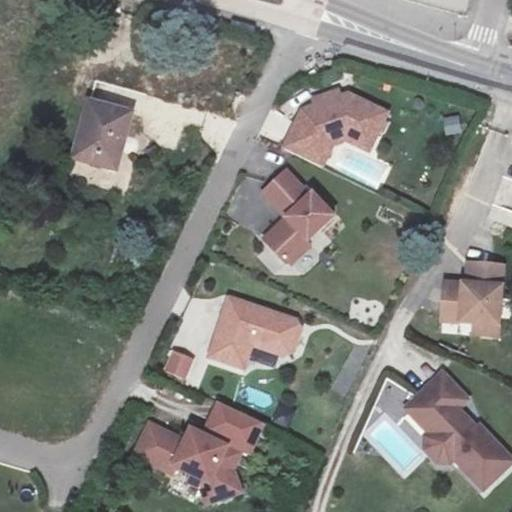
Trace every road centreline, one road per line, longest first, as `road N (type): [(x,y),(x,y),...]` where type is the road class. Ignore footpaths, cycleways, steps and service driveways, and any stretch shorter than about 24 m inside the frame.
road 1 (residential): [(82,480),(303,9)]
road 2 (residential): [(321,511),(377,369),(467,222),(511,101)]
road 3 (tertiary): [(474,68),(303,9)]
